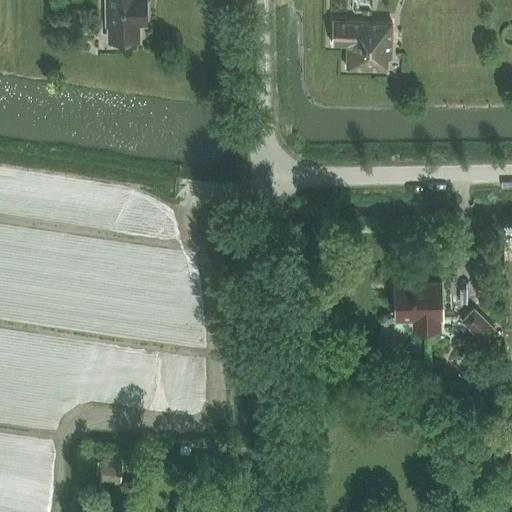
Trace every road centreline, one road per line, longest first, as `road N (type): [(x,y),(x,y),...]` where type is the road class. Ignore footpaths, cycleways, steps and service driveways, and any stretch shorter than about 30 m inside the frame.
road 1 (unclassified): [(271,511),(263,179)]
road 2 (track): [(263,179),(178,187),(0,155)]
road 3 (unclassified): [(263,179),(511,174)]
road 4 (unclassified): [(263,179),(258,0)]
